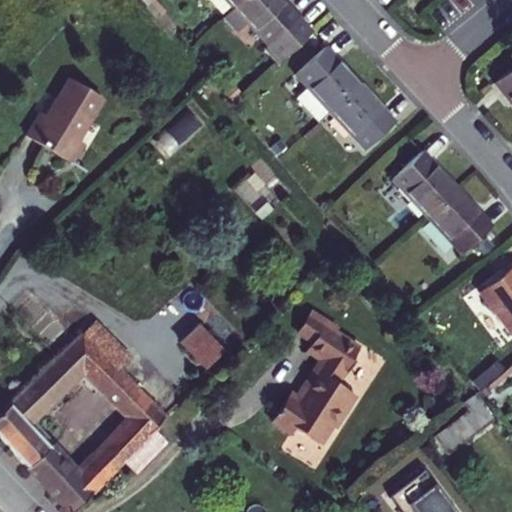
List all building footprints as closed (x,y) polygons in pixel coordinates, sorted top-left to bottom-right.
[(276,0),(244,0),(232,11),(221,21),(235,36),(246,26),(267,50),(281,65),(311,38),(297,23),(276,0)] [(222,0),(232,11),(244,0),(222,0)] [(330,116),(359,89),(325,52),(296,79),(330,116)] [(511,63),(493,79),(511,103),(511,63)] [(78,142),(103,102),(71,82),(48,118),(42,114),(27,139),(38,145),(68,165),(73,167),(86,147),(78,142)] [(394,128),(359,89),(330,116),(364,155),(394,128)] [(173,153),(202,124),(189,111),(160,140),(173,153)] [(426,221),(455,194),(421,157),(391,183),(426,221)] [(490,233),(455,194),(426,221),(460,260),(490,233)] [(511,264),(474,294),(506,337),(511,332),(511,264)] [(292,341),(305,349),(317,331),(330,338),(333,334),(306,318),(292,341)] [(75,371),(94,390),(114,371),(112,370),(125,358),(89,320),(0,407),(0,439),(33,477),(54,456),(23,421),(75,371)] [(179,346),(205,372),(224,354),(198,327),(179,346)] [(333,388),(354,353),(330,338),(317,331),(305,349),(300,357),(318,368),(301,396),(304,397),(297,409),(286,402),(269,429),(289,442),(293,435),(318,451),(330,432),(333,434),(353,401),(333,388)] [(104,400),(124,381),(114,371),(94,390),(104,400)] [(70,511),(119,460),(150,427),(159,417),(124,381),(104,400),(124,420),(71,475),(65,468),(43,488),(64,511),(70,511)] [(454,409),(460,417),(475,435),(489,424),(468,397),(454,409)] [(442,462),(475,435),(460,417),(427,443),(442,462)] [(161,438),(150,427),(119,460),(131,472),(161,438)] [(43,488),(65,468),(54,456),(33,477),(43,488)] [(452,511),(420,470),(385,497),(396,511),(452,511)]
